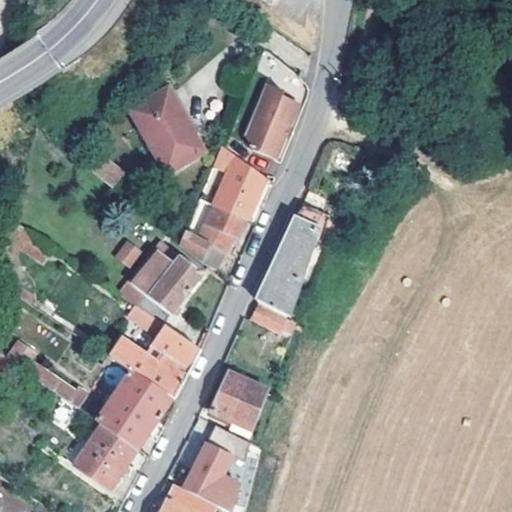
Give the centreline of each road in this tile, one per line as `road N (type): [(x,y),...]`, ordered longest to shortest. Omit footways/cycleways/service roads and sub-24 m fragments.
road 1 (residential): [(338,0),(318,100),(262,251),(133,511)]
road 2 (residential): [(97,0),(49,50),(0,82)]
